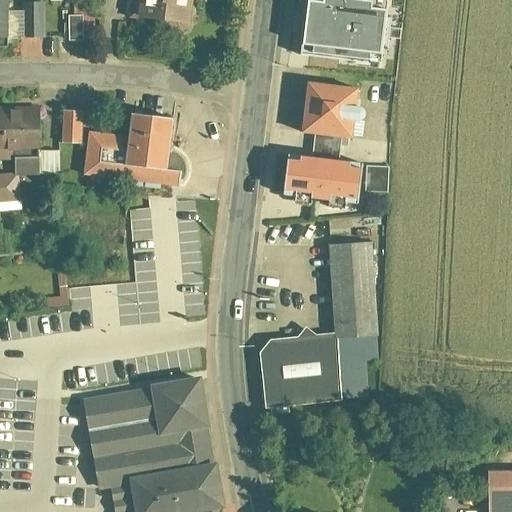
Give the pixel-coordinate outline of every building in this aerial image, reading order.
[(192,0),(141,0),(139,23),(190,27),(192,0)] [(41,4),(21,5),(21,45),(41,45),(41,4)] [(312,8),(307,51),(385,59),(390,16),(312,8)] [(67,17),(68,41),(83,41),(82,17),(67,17)] [(362,88),(309,82),(303,134),(356,139),(362,88)] [(40,110),(0,111),(0,162),(42,160),(40,110)] [(61,112),(60,144),(82,144),(82,112),(61,112)] [(180,122),(152,120),(148,144),(98,137),(91,179),(192,192),(194,178),(174,175),(180,122)] [(361,205),(366,164),(290,155),(285,196),(361,205)] [(17,178),(0,179),(0,206),(20,205),(17,178)] [(375,242),(330,246),(336,335),(337,340),(382,337),(375,242)] [(384,364),(382,337),(337,340),(336,335),(318,336),(307,328),(299,338),(272,340),(261,354),(267,411),(375,400),(371,365),(384,364)] [(224,511),(200,387),(89,405),(103,495),(140,488),(144,511),(224,511)] [(511,511),(511,471),(489,472),(489,511),(511,511)]
